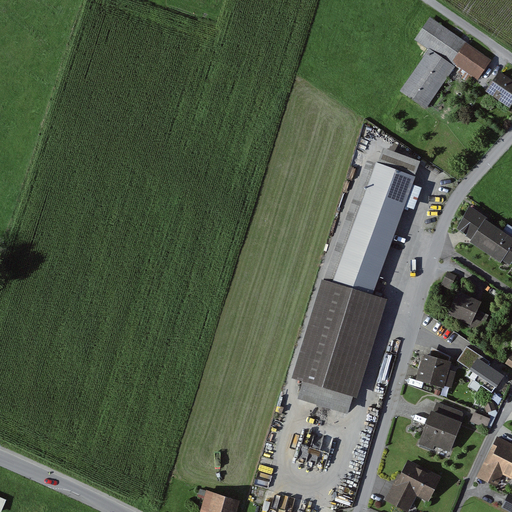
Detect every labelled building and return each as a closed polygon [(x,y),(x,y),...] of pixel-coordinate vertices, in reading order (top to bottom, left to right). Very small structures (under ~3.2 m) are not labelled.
[(460,68),(480,83),(496,63),(436,17),(419,40),(433,51),(404,90),(429,109),(460,68)] [(511,108),(511,80),(502,74),(489,92),(511,108)] [(422,163),(386,150),(381,165),(371,162),(325,283),(294,381),(357,399),(388,298),(376,295),(422,163)] [(511,264),(511,235),(473,205),(459,225),(474,236),(472,239),(509,268),(511,264)] [(483,303),(459,292),(449,313),(485,330),(492,316),(480,310),(483,303)] [(491,362),(468,346),(457,361),(496,388),(505,376),(489,365),(491,362)] [(452,363),(424,354),(416,380),(443,389),(444,385),(453,388),(457,373),(449,370),(452,363)] [(467,413),(438,401),(420,444),(449,456),(467,413)] [(475,406),(472,417),(487,422),(491,411),(475,406)] [(511,445),(500,439),(480,478),(500,488),(505,477),(511,480),(511,445)] [(442,479),(409,461),(388,500),(409,511),(415,501),(426,507),(442,479)] [(236,511),(240,499),(211,492),(206,511),(236,511)] [(3,511),(9,500),(0,496),(0,511),(3,511)]
